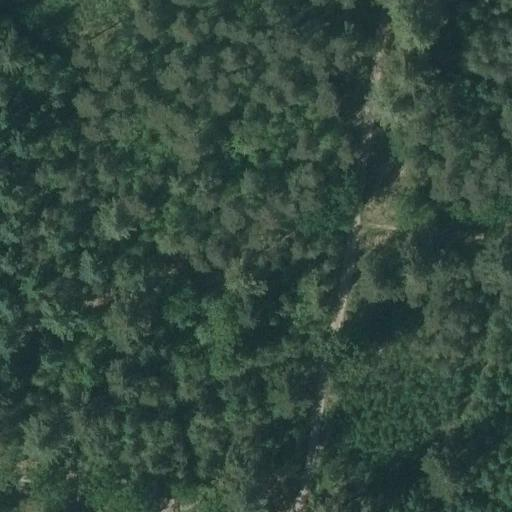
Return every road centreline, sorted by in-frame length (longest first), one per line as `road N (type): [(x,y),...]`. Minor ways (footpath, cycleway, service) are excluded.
road 1 (track): [(391,0),(306,511)]
road 2 (track): [(268,511),(115,484),(130,511)]
